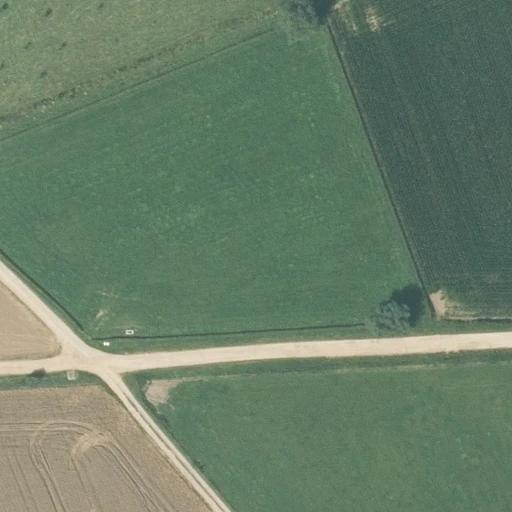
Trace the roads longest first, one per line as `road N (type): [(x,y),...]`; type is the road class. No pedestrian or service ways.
road 1 (track): [(0,368),(511,346)]
road 2 (track): [(307,10),(0,132)]
road 3 (track): [(224,511),(118,389),(0,271)]
